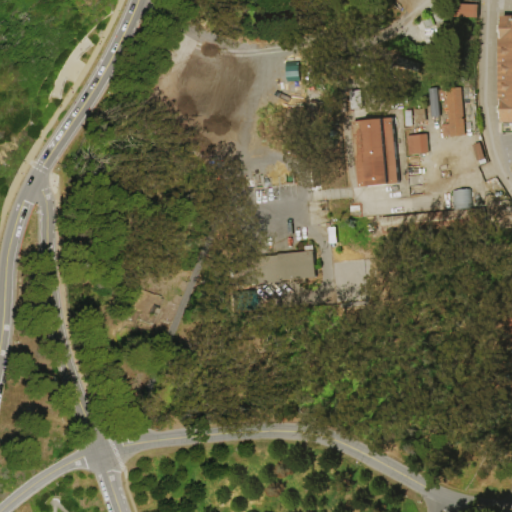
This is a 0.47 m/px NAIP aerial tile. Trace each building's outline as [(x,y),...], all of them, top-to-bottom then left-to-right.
[(476,4),(475,17),(455,16),(456,3),(476,4)] [(511,123),(502,123),(502,101),(499,101),(499,38),(502,38),(502,17),(511,17),(511,123)] [(297,61),(284,62),(285,81),(297,81),(297,61)] [(462,88),(466,136),(451,138),(451,137),(443,137),(442,126),(450,125),(448,105),(445,106),(445,102),(439,102),(438,90),(462,88)] [(428,93),(429,117),(437,116),(436,93),(428,93)] [(414,111),(425,110),(426,123),(415,123),(414,111)] [(393,119),(400,184),(360,188),(353,123),(393,119)] [(408,137),(428,135),(430,154),(409,156),(408,137)] [(481,143),(486,159),(478,162),(472,146),(481,143)] [(468,209),(468,189),(450,190),(451,209),(468,209)] [(314,278),(313,251),(275,253),(276,280),(314,278)]
